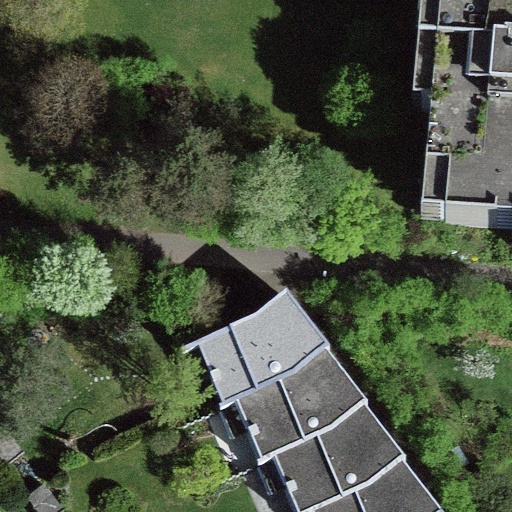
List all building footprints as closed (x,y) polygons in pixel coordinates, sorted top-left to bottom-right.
[(511,0),(442,0),(426,176),(450,179),(445,224),(511,230),(511,0)] [(328,354),(286,300),(254,324),(181,355),(182,359),(204,349),(216,377),(210,379),(214,388),(218,386),(228,408),(241,403),(293,381),(326,356),(328,354)] [(366,409),(326,356),(293,381),(241,403),(253,432),(248,435),(251,443),(256,441),(266,464),(278,458),(331,436),(363,412),(366,409)] [(401,467),(404,465),(363,412),(331,436),(278,458),(291,488),(286,490),(289,499),(294,496),(300,511),(320,511),(369,492),(401,467)] [(0,460),(6,469),(24,455),(3,428),(0,431),(0,460)] [(24,455),(6,469),(29,497),(46,484),(24,455)] [(435,511),(401,467),(369,492),(320,511),(435,511)] [(485,511),(494,511),(507,503),(486,476),(468,490),(485,511)] [(35,511),(63,511),(43,486),(26,500),(35,511)] [(511,511),(511,509),(507,503),(494,511),(511,511)]
